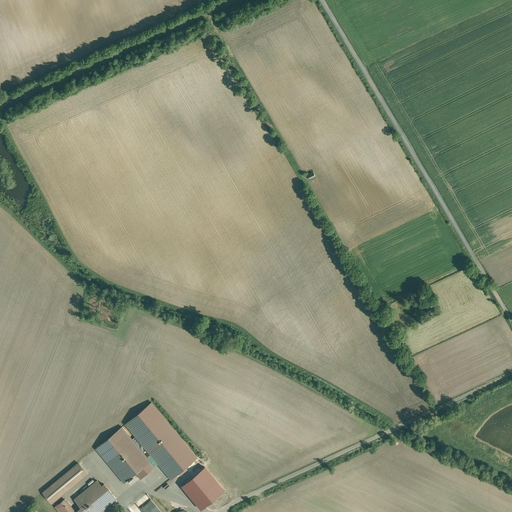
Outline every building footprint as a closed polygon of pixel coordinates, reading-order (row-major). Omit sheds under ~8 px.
[(198,457),(151,401),(124,424),(171,480),(198,457)] [(155,466),(122,427),(96,448),(124,482),(135,473),(140,479),(155,466)] [(78,463),(43,492),(52,502),(87,473),(78,463)] [(97,480),(75,499),(82,508),(77,511),(99,511),(114,500),(107,492),(109,490),(104,484),(102,486),(97,480)] [(76,511),(67,501),(58,509),(60,511),(76,511)] [(128,508),(131,511),(142,511),(135,503),(128,508)]
